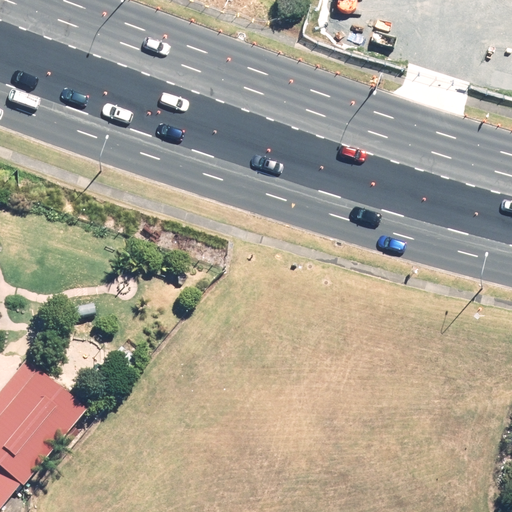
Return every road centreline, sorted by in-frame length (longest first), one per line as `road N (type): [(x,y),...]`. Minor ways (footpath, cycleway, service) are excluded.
road 1 (primary): [(511,255),(0,94)]
road 2 (primary): [(0,37),(77,66),(314,101)]
road 3 (primary): [(45,0),(314,101)]
road 4 (primary): [(314,101),(511,168)]
